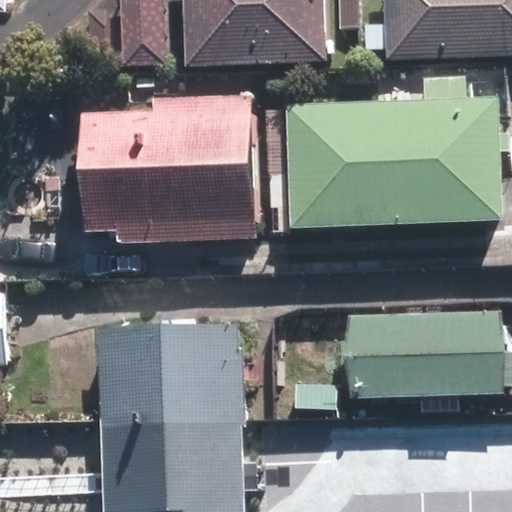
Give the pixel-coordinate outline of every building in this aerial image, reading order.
[(169,67),(163,0),(120,0),(126,70),(169,67)] [(324,67),(321,0),(185,0),(188,73),(324,67)] [(511,62),(511,0),(382,0),(384,67),(511,62)] [(422,86),(423,110),(288,116),(293,237),(501,229),(496,108),(468,109),(467,84),(422,86)] [(115,254),(258,249),(253,106),(152,110),(152,122),(76,124),(80,242),(114,241),(115,254)] [(6,300),(0,300),(0,372),(10,372),(6,300)] [(503,403),(500,320),(346,324),(349,407),(503,403)] [(245,511),(237,335),(98,341),(106,511),(245,511)] [(300,418),(340,417),(340,383),(299,384),(300,418)] [(361,473),(360,430),(280,433),(282,476),(361,473)]
